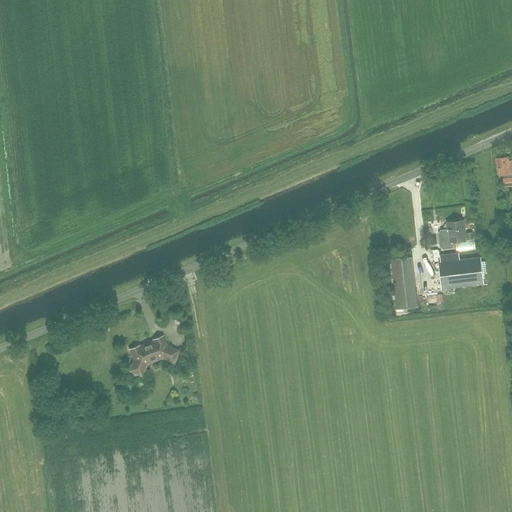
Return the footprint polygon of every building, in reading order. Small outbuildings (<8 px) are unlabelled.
[(505,186),(511,185),(511,160),(509,161),(509,157),(496,158),(498,175),(504,174),(505,186)] [(450,242),(465,241),(463,220),(447,222),(450,242)] [(461,251),(479,250),(478,242),(460,243),(461,251)] [(390,310),(417,307),(412,257),(384,260),(390,310)] [(443,288),(483,283),(480,259),(440,263),(443,288)] [(138,374),(142,373),(144,367),(144,365),(150,362),(149,361),(160,357),(173,362),(177,351),(166,346),(162,336),(162,335),(153,339),(153,340),(154,339),(155,342),(149,344),(148,343),(144,345),(145,346),(139,348),(138,346),(139,346),(138,345),(130,349),(135,361),(133,362),(131,368),(132,372),(138,374)]
